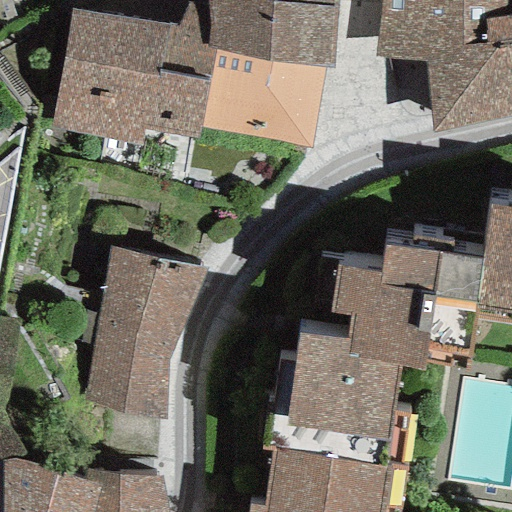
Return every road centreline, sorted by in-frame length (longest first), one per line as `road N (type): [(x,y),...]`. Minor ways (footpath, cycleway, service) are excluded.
road 1 (residential): [(176,511),(190,361),(233,271),(291,214),(353,171)]
road 2 (residential): [(359,0),(353,171)]
